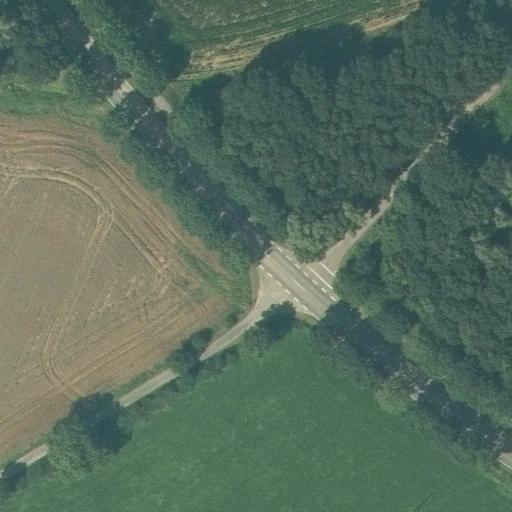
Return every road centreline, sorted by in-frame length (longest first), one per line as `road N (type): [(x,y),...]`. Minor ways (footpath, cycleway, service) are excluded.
road 1 (tertiary): [(54,0),(177,155),(304,284)]
road 2 (unclassified): [(304,284),(239,334),(0,480)]
road 3 (track): [(511,64),(304,284)]
road 4 (tertiary): [(304,284),(376,354),(511,454)]
